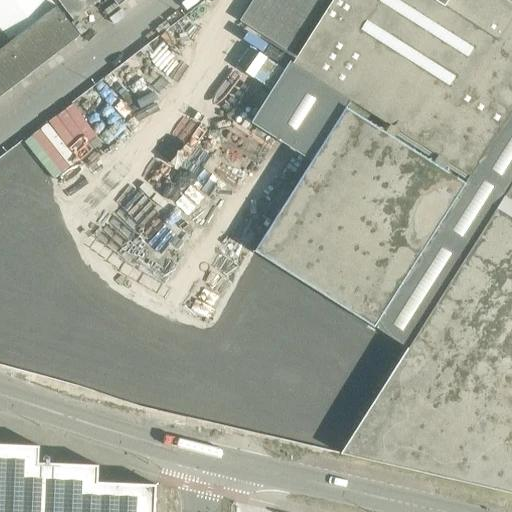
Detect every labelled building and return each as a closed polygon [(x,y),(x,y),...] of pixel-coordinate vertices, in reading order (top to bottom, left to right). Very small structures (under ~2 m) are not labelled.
[(0,0),(0,96),(80,36),(51,0),(0,0)] [(58,0),(74,20),(99,0),(58,0)] [(252,0),(240,20),(290,52),(323,0),(252,0)] [(290,62),(251,122),(312,161),(255,251),(295,277),(408,348),(341,454),(511,493),(511,4),(505,0),(333,0),(293,64),(290,62)] [(0,346),(12,349),(23,301),(0,295),(0,346)] [(0,511),(154,511),(155,484),(97,482),(98,465),(38,463),(39,446),(0,444),(0,511)]
